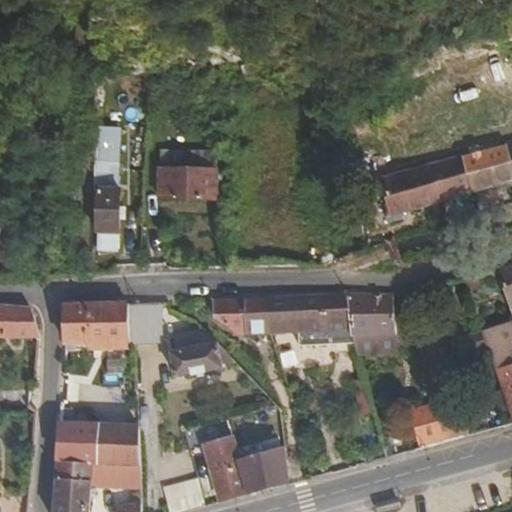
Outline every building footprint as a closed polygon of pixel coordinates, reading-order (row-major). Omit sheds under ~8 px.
[(111,187),(111,127),(90,126),(89,187),(93,188),(94,249),(110,250),(110,246),(115,246),(116,187),(111,187)] [(511,132),(379,176),(388,210),(511,178),(511,132)] [(185,167),(186,149),(156,149),(155,167),(185,167)] [(211,167),(210,150),(186,149),(185,167),(211,167)] [(210,197),(211,167),(185,167),(155,167),(155,196),(210,197)] [(505,303),(511,299),(511,259),(493,268),(505,303)] [(267,296),(270,329),(298,328),(299,343),(354,340),(352,332),(343,293),(267,296)] [(343,293),(352,332),(394,330),(390,293),(343,293)] [(267,296),(210,298),(213,316),(235,330),(270,329),(267,296)] [(511,320),(480,330),(491,366),(511,360),(511,299),(505,303),(511,320)] [(124,340),(129,340),(150,339),(149,301),(123,302),(124,340)] [(61,304),(61,341),(124,340),(123,302),(61,304)] [(27,308),(0,304),(0,334),(18,335),(34,335),(33,324),(30,314),(27,308)] [(212,339),(200,329),(170,332),(173,348),(166,349),(169,372),(216,366),(212,339)] [(511,360),(491,366),(508,420),(511,418),(511,360)] [(464,432),(453,394),(405,407),(415,445),(464,432)] [(68,421),(69,407),(56,406),(52,459),(87,461),(91,461),(92,422),(82,422),(68,421)] [(132,425),(92,422),(91,461),(135,463),(133,425),(132,425)] [(244,490),(235,457),(228,433),(198,442),(213,498),(244,490)] [(279,445),(235,457),(244,490),(282,479),(279,445)] [(82,511),(87,461),(52,459),(48,511),(82,511)] [(137,511),(136,499),(112,504),(112,511),(137,511)]
